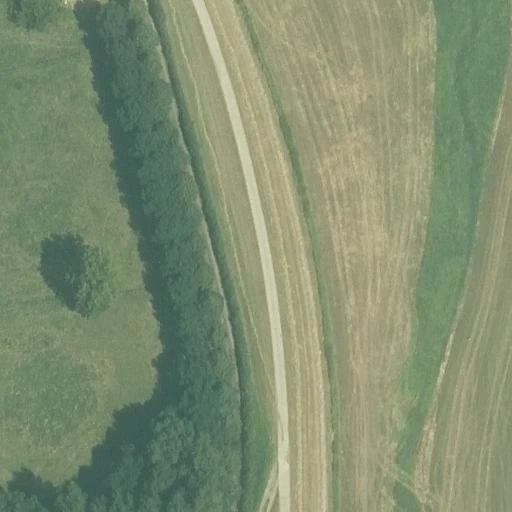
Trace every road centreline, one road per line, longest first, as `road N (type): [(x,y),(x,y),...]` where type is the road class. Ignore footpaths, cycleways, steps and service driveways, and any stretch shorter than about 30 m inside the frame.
road 1 (unclassified): [(233,511),(227,337),(139,0)]
road 2 (track): [(196,0),(257,213),(280,370),(283,511)]
